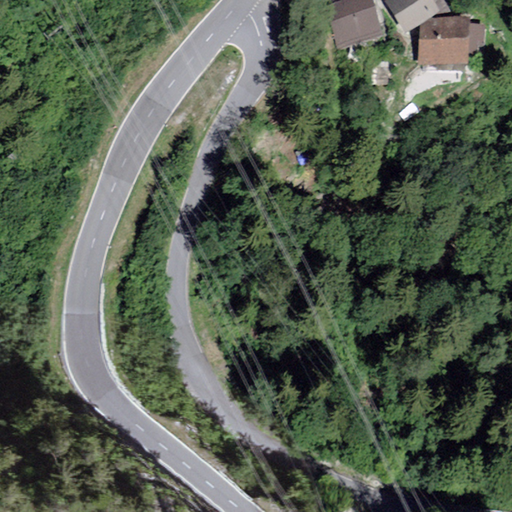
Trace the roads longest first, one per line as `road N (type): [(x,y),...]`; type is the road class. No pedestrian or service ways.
road 1 (tertiary): [(430,511),(295,467),(260,447),(228,420),(186,350),(175,291),(187,215),(262,51),(239,0)]
road 2 (secondary): [(244,511),(109,401),(80,340),(89,251),(132,143),(239,0)]
